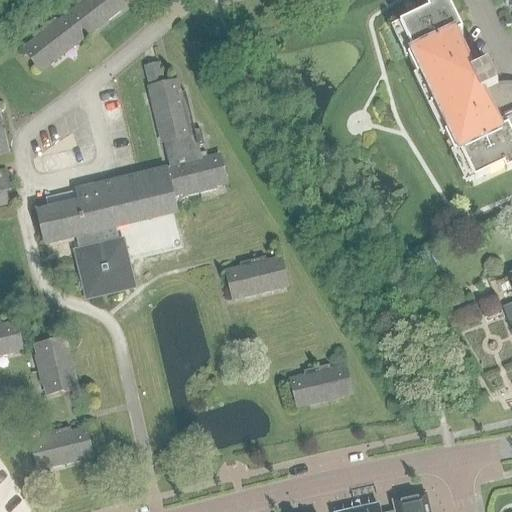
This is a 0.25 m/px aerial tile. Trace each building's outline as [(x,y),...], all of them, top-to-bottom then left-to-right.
[(83,38),(105,21),(90,0),(89,0),(79,0),(76,3),(80,8),(67,17),(83,38)] [(89,0),(90,0),(105,21),(127,4),(124,0),(89,0)] [(511,94),(498,89),(486,65),(473,72),(470,73),(453,36),(462,32),(446,0),(434,0),(425,5),(428,10),(399,24),(413,54),(407,57),(453,154),(459,151),(474,181),(503,167),(505,172),(511,169),(511,94)] [(41,29),(45,34),(61,55),(83,38),(67,17),(56,26),(52,20),(41,29)] [(35,42),(23,52),(39,72),(61,55),(45,34),(41,29),(31,37),(35,42)] [(150,88),(162,86),(157,65),(146,67),(145,68),(150,88)] [(168,165),(169,170),(76,193),(78,204),(36,215),(44,246),(75,238),(77,247),(79,253),(79,254),(77,254),(87,298),(131,288),(120,244),(118,244),(115,229),(176,214),(171,196),(182,194),(183,198),(215,190),(214,186),(225,183),(219,158),(216,159),(207,161),(205,153),(199,155),(197,147),(203,146),(200,130),(199,130),(194,132),(192,125),(184,93),(177,95),(174,83),(162,86),(150,88),(149,89),(150,91),(168,165)] [(6,181),(0,182),(0,205),(12,202),(6,181)] [(422,270),(431,266),(425,252),(416,256),(422,270)] [(286,287),(280,261),(266,265),(265,258),(251,262),(259,293),(286,287)] [(231,300),(259,293),(251,262),(238,265),(240,271),(225,275),(231,300)] [(0,355),(21,350),(15,325),(1,329),(0,324),(0,355)] [(35,347),(41,371),(69,365),(63,340),(35,347)] [(41,371),(47,396),(75,389),(69,365),(41,371)] [(323,401),(351,394),(345,369),(330,373),(329,366),(316,369),(323,401)] [(296,408),(323,401),(316,369),(303,373),(304,379),(290,382),(296,408)] [(91,457),(85,432),(71,435),(70,429),(56,432),(64,463),(91,457)] [(36,470),(64,463),(56,432),(43,435),(45,441),(30,445),(36,470)] [(429,511),(425,495),(391,503),(393,511),(378,511),(377,506),(350,511),(429,511)]
